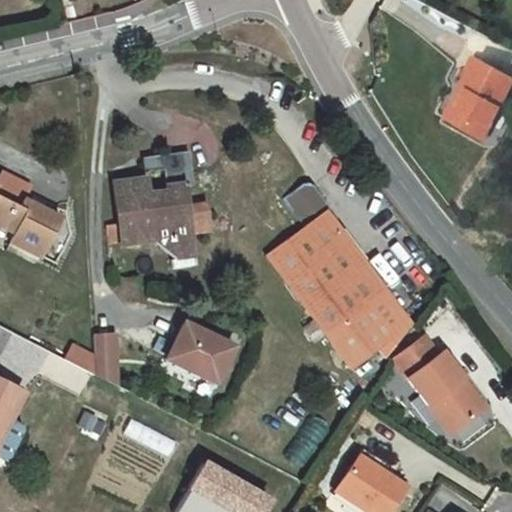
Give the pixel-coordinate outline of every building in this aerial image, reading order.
[(511,77),(478,58),(454,100),(460,103),(450,121),(483,139),(511,85),(511,77)] [(450,121),(460,103),(454,100),(444,118),(450,121)] [(121,244),(153,240),(178,261),(192,259),(189,236),(185,204),(182,185),(192,183),(187,149),(141,156),(143,172),(163,169),(167,200),(158,202),(157,193),(147,195),(145,179),(113,183),(118,224),(105,226),(108,243),(121,241),(121,244)] [(25,199),(27,200),(34,187),(2,171),(0,175),(0,196),(21,207),(25,199)] [(282,199),(303,227),(265,255),(351,370),(378,349),(388,363),(411,327),(324,211),(329,208),(312,186),(302,184),(282,199)] [(0,224),(15,233),(11,241),(42,258),(63,219),(27,200),(25,199),(21,207),(0,196),(0,224)] [(203,202),(185,204),(189,236),(208,234),(203,202)] [(232,347),(182,324),(165,359),(214,383),(232,347)] [(113,335),(92,336),(93,352),(94,376),(116,387),(113,335)] [(479,412),(457,383),(461,380),(440,353),(436,356),(422,337),(392,360),(450,434),(479,412)] [(93,352),(71,344),(64,360),(94,376),(93,352)] [(483,409),(461,380),(457,383),(479,412),(483,409)] [(0,438),(22,394),(0,383),(0,438)] [(2,458),(12,462),(23,430),(13,426),(2,458)] [(360,449),(333,491),(364,511),(387,511),(404,488),(381,473),(385,466),(360,449)] [(261,511),(266,506),(202,465),(170,511),(261,511)]
